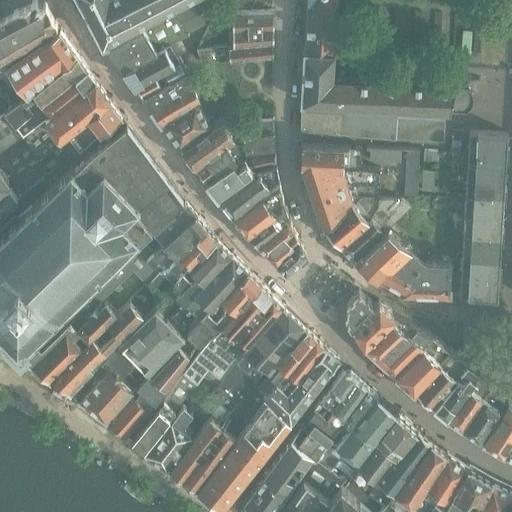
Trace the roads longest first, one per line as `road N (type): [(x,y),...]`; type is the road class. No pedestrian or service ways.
road 1 (residential): [(290,0),(285,146),(307,229),(327,249)]
road 2 (residential): [(205,511),(0,370)]
